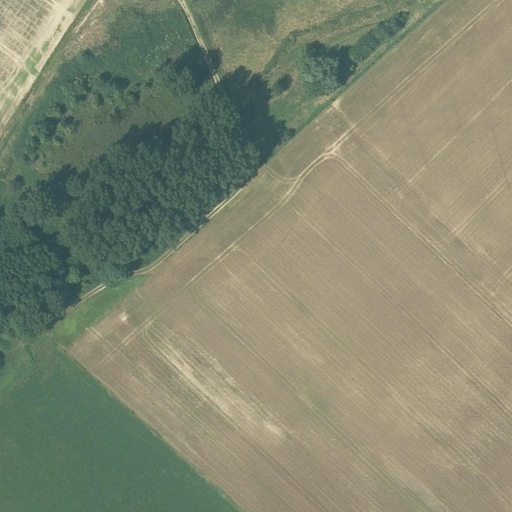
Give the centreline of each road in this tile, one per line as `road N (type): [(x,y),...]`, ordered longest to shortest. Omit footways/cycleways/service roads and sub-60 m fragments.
road 1 (track): [(5,352),(94,289),(153,267),(259,174),(262,162)]
road 2 (track): [(262,162),(224,102),(179,0)]
road 3 (track): [(0,152),(97,0)]
